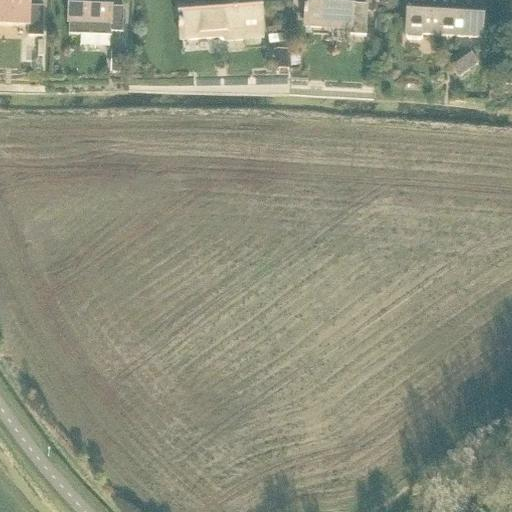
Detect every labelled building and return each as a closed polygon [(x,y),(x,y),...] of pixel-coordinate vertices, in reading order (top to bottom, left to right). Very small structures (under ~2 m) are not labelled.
[(43,41),(45,11),(29,10),(29,0),(0,0),(0,27),(29,29),(29,40),(43,41)] [(68,0),(67,26),(69,26),(68,37),(110,41),(111,37),(121,37),(124,11),(111,10),(111,0),(68,0)] [(225,44),(261,41),(257,0),(204,0),(205,2),(178,4),(181,44),(225,41),(225,44)] [(364,42),(366,13),(352,12),(353,0),(306,0),(304,30),(349,34),(348,40),(364,42)] [(406,37),(406,40),(408,42),(419,42),(422,40),(422,38),(481,42),(484,6),(408,1),(406,37)] [(278,34),(279,44),(287,43),(286,33),(278,34)] [(111,55),(110,76),(125,77),(125,56),(111,55)] [(456,73),(470,62),(466,56),(451,68),(456,73)]
